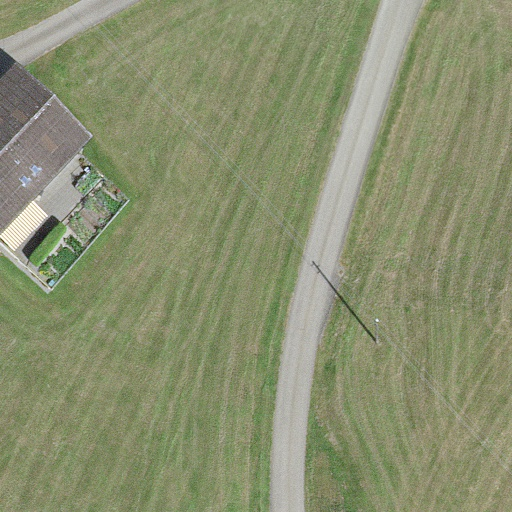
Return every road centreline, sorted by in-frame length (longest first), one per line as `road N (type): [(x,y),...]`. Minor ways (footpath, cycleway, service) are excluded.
road 1 (track): [(404,0),(295,361),(288,511)]
road 2 (track): [(0,71),(112,0)]
